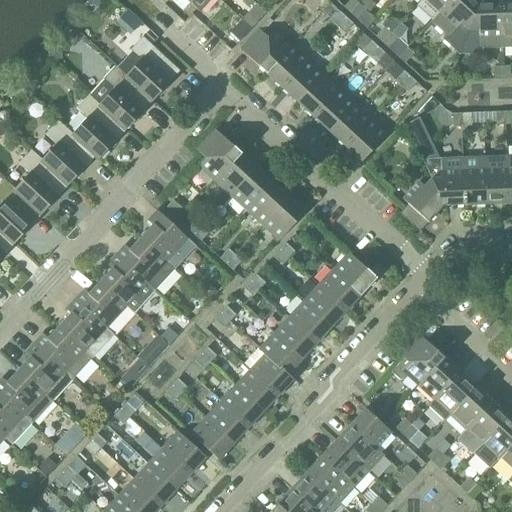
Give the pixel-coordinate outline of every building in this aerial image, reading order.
[(186,0),(200,13),(211,0),(168,0),(171,3),(173,0),(186,0)] [(351,14),(360,5),(359,4),(355,0),(352,0),(345,8),(351,14)] [(367,0),(362,0),(359,4),(360,5),(366,11),(368,12),(374,6),(367,0)] [(420,0),(416,5),(431,19),(438,12),(448,0),(420,0)] [(476,0),(448,0),(438,12),(431,19),(430,21),(446,35),(443,39),(459,54),(478,1),(476,0)] [(511,0),(499,1),(501,47),(511,46),(511,0)] [(501,47),(499,1),(479,2),(478,1),(459,54),(481,54),(480,48),(501,47)] [(360,5),(351,14),(358,20),(366,11),(360,5)] [(338,28),(347,18),(341,12),(332,21),(338,28)] [(244,21),(253,30),(259,24),(249,15),(244,21)] [(347,18),(338,28),(345,33),(353,24),(347,18)] [(253,30),(244,21),(230,37),(239,45),(253,30)] [(383,43),(392,34),(386,28),(377,37),(383,43)] [(260,68),(286,40),(276,31),(269,39),(261,31),(242,52),(260,68)] [(392,34),(383,43),(390,49),(398,40),(392,34)] [(154,100),(152,101),(154,102),(171,83),(170,81),(179,72),(180,73),(182,71),(144,36),(131,51),(133,52),(119,67),(154,100)] [(277,84),(303,56),(286,40),(260,68),(277,84)] [(370,57),(378,48),(372,42),(363,51),(370,57)] [(61,47),(48,47),(48,58),(50,60),(62,60),(61,47)] [(378,48),(370,57),(376,63),(385,54),(378,48)] [(406,63),(414,55),(408,49),(399,58),(406,63)] [(294,99),(320,71),(303,56),(277,84),(294,99)] [(104,79),(90,95),(127,129),(126,130),(127,131),(144,113),(142,111),(152,101),(154,100),(119,67),(117,66),(104,79)] [(504,80),(504,68),(495,68),(495,81),(504,80)] [(311,115),(337,87),(320,71),(294,99),(311,115)] [(402,86),(411,77),(404,71),(396,80),(402,86)] [(411,77),(402,86),(409,92),(417,83),(411,77)] [(25,80),(18,87),(26,94),(32,88),(31,85),(25,80)] [(328,131),(354,103),(337,87),(311,115),(328,131)] [(97,155),(96,156),(100,160),(117,142),(115,141),(126,130),(127,129),(90,95),(78,109),(88,118),(73,134),(97,155)] [(345,147),(371,119),(354,103),(328,131),(345,147)] [(507,126),(506,113),(497,113),(498,126),(507,126)] [(464,127),(463,115),(454,115),(455,128),(464,127)] [(463,115),(464,127),(472,127),(472,115),(463,115)] [(371,119),(345,147),(363,163),(389,135),(371,119)] [(417,119),(405,125),(412,139),(424,133),(417,119)] [(70,184),(68,185),(70,187),(86,169),(85,167),(96,156),(97,155),(73,134),(59,122),(47,135),(58,145),(43,160),(70,184)] [(216,183),(242,155),(216,131),(198,151),(207,159),(199,168),(216,183)] [(42,213),(41,214),(43,216),(59,198),(58,196),(68,185),(70,184),(43,160),(33,151),(20,164),(31,174),(17,189),(17,190),(42,213)] [(232,197),(258,169),(242,155),(216,183),(232,197)] [(487,160),(489,206),(510,205),(508,159),(487,160)] [(465,161),(467,207),(489,206),(487,160),(465,161)] [(467,207),(465,161),(424,162),(433,180),(446,208),(467,207)] [(248,212),(274,184),(258,169),(232,197),(248,212)] [(0,228),(15,242),(15,243),(16,245),(33,227),(31,225),(41,214),(42,213),(17,190),(17,189),(6,179),(0,185),(0,199),(4,203),(0,206),(0,228)] [(419,182),(403,200),(409,205),(401,213),(421,233),(445,208),(446,208),(433,180),(425,188),(419,182)] [(264,227),(290,199),(274,184),(248,212),(264,227)] [(280,242),(306,214),(290,199),(264,227),(280,242)] [(172,201),(166,208),(178,219),(184,212),(172,201)] [(190,240),(158,211),(148,221),(154,226),(143,238),(169,262),(190,240)] [(196,236),(204,227),(198,220),(189,229),(196,236)] [(204,227),(196,236),(203,242),(211,233),(204,227)] [(0,261),(6,256),(4,254),(15,243),(15,242),(0,228),(0,261)] [(117,255),(157,291),(177,269),(169,262),(143,238),(131,250),(126,246),(117,255)] [(280,250),(290,259),(296,252),(287,244),(280,250)] [(228,265),(236,256),(230,250),(221,259),(228,265)] [(290,259),(280,250),(274,257),(283,266),(290,259)] [(334,270),(363,295),(385,270),(377,263),(369,272),(349,253),(334,270)] [(102,281),(129,306),(137,313),(157,291),(117,255),(108,265),(113,270),(102,281)] [(236,256),(228,265),(235,271),(243,262),(236,256)] [(320,286),(348,311),(363,295),(334,270),(320,286)] [(252,282),(261,291),(267,284),(258,276),(252,282)] [(109,328),(129,306),(102,281),(90,295),(85,290),(77,299),(109,328)] [(261,291),(252,282),(245,289),(255,297),(261,291)] [(205,286),(200,291),(208,299),(215,291),(209,286),(205,286)] [(305,302),(334,327),(348,311),(320,286),(305,302)] [(62,326),(96,357),(116,335),(109,328),(77,299),(68,309),(73,314),(62,326)] [(290,318),(319,343),(334,327),(305,302),(290,318)] [(222,314),(231,323),(238,316),(228,307),(222,314)] [(231,323),(222,314),(216,321),(225,329),(231,323)] [(276,334),(304,359),(319,343),(290,318),(276,334)] [(36,343),(75,380),(96,357),(62,326),(49,339),(44,334),(36,343)] [(150,367),(171,344),(159,334),(139,356),(150,367)] [(304,359),(276,334),(260,351),(265,355),(266,355),(290,375),(304,359)] [(403,359),(391,373),(395,376),(399,380),(404,380),(407,377),(417,386),(443,357),(418,334),(399,355),(401,357),(403,359)] [(75,380),(36,343),(26,354),(32,358),(21,370),(55,401),(75,380)] [(203,355),(212,364),(218,357),(209,348),(203,355)] [(212,364),(203,355),(196,362),(205,370),(212,364)] [(251,371),(280,395),(294,380),(289,375),(290,375),(266,355),(265,355),(251,371)] [(443,357),(417,386),(432,400),(459,372),(443,357)] [(139,360),(119,381),(128,389),(148,368),(139,360)] [(0,382),(0,392),(35,424),(55,401),(21,370),(9,383),(4,378),(0,382)] [(237,387),(265,412),(280,395),(251,371),(237,387)] [(432,400),(427,406),(443,421),(449,415),(475,387),(459,372),(432,400)] [(174,387),(182,395),(189,388),(180,380),(174,387)] [(182,395),(174,387),(167,393),(176,402),(182,395)] [(222,403),(251,428),(265,412),(237,387),(222,403)] [(475,387),(449,415),(465,430),(491,402),(475,387)] [(0,433),(7,439),(14,446),(35,424),(0,392),(0,433)] [(465,430),(455,440),(471,455),(472,454),(481,445),(507,416),(491,402),(465,430)] [(122,410),(131,418),(137,412),(128,403),(122,410)] [(207,419),(236,444),(251,428),(222,403),(207,419)] [(365,409),(350,426),(375,448),(390,432),(365,409)] [(131,418),(122,410),(116,417),(125,425),(131,418)] [(481,445),(472,454),(489,469),(497,460),(500,458),(511,444),(511,420),(507,416),(481,445)] [(192,435),(220,461),(236,444),(207,419),(192,435)] [(403,419),(395,429),(401,434),(410,425),(403,419)] [(410,425),(401,434),(408,440),(416,431),(410,425)] [(350,426),(336,441),(361,464),(368,471),(382,455),(375,448),(350,426)] [(416,431),(408,440),(417,448),(425,439),(416,431)] [(207,458),(179,432),(164,449),(192,475),(207,458)] [(64,434),(55,445),(66,455),(76,445),(64,434)] [(93,442),(102,450),(108,444),(99,435),(93,442)] [(336,441),(321,457),(346,480),(353,487),(368,471),(361,464),(336,441)] [(102,450),(93,442),(87,448),(96,457),(102,450)] [(511,444),(500,458),(511,468),(511,474),(507,480),(511,485),(511,444)] [(149,465),(178,491),(192,475),(164,449),(149,465)] [(435,449),(427,458),(433,464),(441,455),(435,449)] [(441,455),(433,464),(440,470),(448,461),(441,455)] [(321,457),(306,474),(331,496),(339,503),(353,487),(346,480),(321,457)] [(47,458),(38,468),(47,476),(56,466),(47,458)] [(135,480),(163,506),(178,491),(149,465),(135,480)] [(407,466),(401,472),(410,480),(416,474),(407,466)] [(64,473),(73,482),(79,476),(70,467),(64,473)] [(401,472),(395,479),(404,488),(410,480),(401,472)] [(73,482),(64,473),(57,480),(67,489),(73,482)] [(306,474),(292,489),(317,511),(316,511),(330,511),(339,503),(331,496),(306,474)] [(467,479),(459,488),(466,494),(474,485),(467,479)] [(120,496),(137,511),(157,511),(163,506),(135,480),(120,496)] [(474,485),(466,494),(472,500),(480,491),(474,485)] [(292,489),(277,505),(285,511),(316,511),(317,511),(292,489)] [(106,511),(137,511),(120,496),(106,511)] [(381,511),(382,511),(388,506),(379,498),(373,504),(381,511)]
